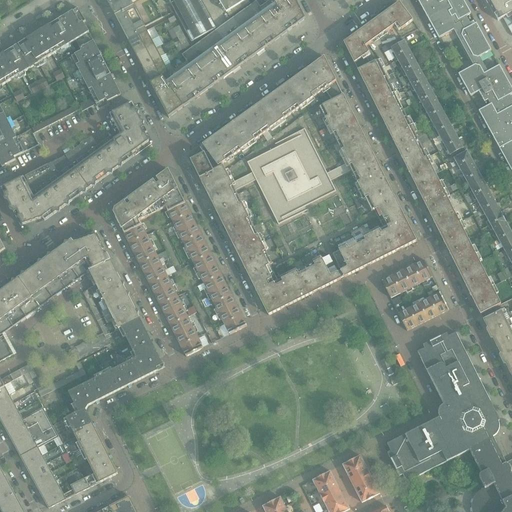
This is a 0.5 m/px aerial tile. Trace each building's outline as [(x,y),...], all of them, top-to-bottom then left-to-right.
[(152,0),(107,0),(108,0),(107,1),(115,13),(114,14),(128,41),(147,32),(145,28),(162,18),(152,0)] [(196,99),(269,46),(305,20),(295,0),(270,0),(259,7),(256,2),(181,56),(186,62),(171,73),(169,74),(150,84),(168,118),(196,99)] [(175,14),(200,0),(177,0),(170,5),(175,14)] [(180,23),(206,9),(200,0),(175,14),(180,23)] [(217,0),(219,2),(219,3),(220,3),(226,13),(236,7),(237,8),(238,7),(238,6),(240,4),(243,8),(250,4),(247,0),(217,0)] [(471,27),(465,17),(471,15),(462,0),(417,0),(439,39),(454,31),(474,67),(458,75),(470,97),(478,92),(484,103),(488,101),(490,105),(478,112),(511,172),(511,101),(509,96),(511,94),(511,89),(499,66),(487,73),(479,58),(491,51),(482,35),(476,24),(471,27)] [(511,13),(511,1),(509,2),(508,0),(485,0),(497,21),(503,18),(511,13)] [(413,22),(402,7),(399,3),(369,25),(378,38),(395,26),(399,32),(413,22)] [(83,23),(86,22),(78,9),(63,18),(62,16),(57,18),(59,20),(50,26),(58,39),(55,40),(61,50),(75,41),(89,33),(83,23)] [(186,33),(211,19),(206,9),(180,23),(181,25),(182,25),(186,33)] [(505,23),(511,19),(511,13),(503,18),(505,23)] [(191,42),(216,28),(211,19),(186,33),(191,42)] [(369,54),(365,48),(378,38),(369,25),(344,44),(358,71),(371,65),(365,57),(369,54)] [(58,39),(50,26),(41,32),(39,30),(35,32),(36,34),(27,40),(35,53),(37,51),(43,61),(61,50),(55,40),(58,39)] [(133,50),(151,40),(156,38),(151,29),(147,32),(128,41),(133,50)] [(103,56),(101,51),(99,52),(89,33),(75,41),(81,52),(71,57),(80,75),(92,70),(93,73),(106,66),(101,57),(103,56)] [(35,53),(27,40),(18,45),(17,44),(12,46),(13,48),(4,54),(12,67),(10,68),(16,77),(43,61),(37,51),(35,53)] [(137,59),(156,49),(151,40),(133,50),(137,59)] [(178,52),(190,46),(188,42),(176,48),(178,52)] [(389,61),(409,50),(404,42),(386,52),(387,53),(384,54),(389,61)] [(141,67),(165,55),(161,47),(156,49),(137,59),(141,67)] [(400,65),(413,57),(409,50),(389,61),(393,69),(396,67),(395,64),(396,62),(398,61),(400,65)] [(12,67),(4,54),(0,56),(0,86),(16,77),(10,68),(12,67)] [(146,76),(165,66),(170,64),(165,55),(141,67),(146,76)] [(402,73),(417,65),(413,57),(400,65),(402,68),(400,69),(402,73)] [(336,82),(324,58),(304,72),(291,82),(308,106),(315,101),(314,99),(322,92),(336,82)] [(391,86),(387,78),(382,69),(385,67),(381,60),(371,65),(358,71),(374,104),(397,92),(393,85),(391,86)] [(408,80),(421,73),(417,65),(402,73),(404,77),(406,76),(408,80)] [(121,95),(113,80),(115,79),(113,75),(111,76),(106,66),(93,73),(92,70),(80,75),(88,90),(96,105),(99,110),(110,105),(108,102),(121,95)] [(150,84),(169,74),(165,66),(146,76),(150,84)] [(63,78),(60,71),(53,74),(56,82),(63,78)] [(410,88),(425,80),(421,73),(408,80),(410,83),(408,84),(410,88)] [(47,87),(43,79),(36,83),(40,90),(47,87)] [(416,95),(429,87),(425,80),(410,88),(413,92),(414,91),(416,95)] [(284,120),(299,109),(301,111),(308,106),(291,82),(261,103),(279,127),(286,122),(284,120)] [(336,82),(322,92),(324,95),(326,93),(332,102),(343,96),(336,82)] [(40,90),(36,83),(29,86),(33,94),(40,90)] [(418,104),(434,95),(429,87),(416,95),(413,96),(410,98),(410,99),(410,100),(412,105),(416,111),(419,109),(414,101),(416,100),(418,104)] [(24,99),(20,91),(13,95),(16,102),(24,99)] [(413,125),(410,117),(407,118),(398,101),(401,100),(397,92),(374,104),(390,136),(413,125)] [(438,103),(434,95),(418,104),(421,108),(423,106),(425,110),(438,103)] [(353,115),(346,101),(343,96),(332,102),(320,108),(325,119),(322,121),(326,128),(353,115)] [(45,222),(134,157),(132,154),(149,142),(145,134),(147,133),(132,104),(132,103),(108,116),(116,133),(98,146),(91,137),(65,156),(1,189),(17,219),(19,217),(21,221),(20,221),(22,225),(42,218),(45,222)] [(255,141),(270,130),(272,132),(279,127),(261,103),(232,124),(250,148),(257,143),(255,141)] [(427,118),(442,110),(438,103),(425,110),(427,114),(425,115),(427,118)] [(12,129),(9,123),(0,105),(0,131),(2,134),(12,129)] [(446,118),(442,110),(427,118),(429,123),(431,122),(432,125),(446,118)] [(372,152),(353,115),(326,128),(330,136),(333,135),(337,143),(341,151),(338,153),(344,165),(345,166),(372,152)] [(435,134),(450,125),(446,118),(432,125),(434,129),(433,130),(435,134)] [(235,159),(233,157),(241,151),(243,153),(250,148),(232,124),(200,147),(204,154),(191,161),(206,191),(233,177),(227,165),(223,167),(219,169),(218,167),(226,162),(228,164),(235,159)] [(430,157),(426,150),(423,151),(414,133),(417,132),(413,125),(390,136),(407,169),(430,157)] [(450,125),(435,134),(433,135),(431,136),(435,144),(454,133),(450,125)] [(24,153),(16,138),(12,129),(2,134),(0,131),(0,163),(2,168),(15,161),(14,158),(24,153)] [(348,172),(345,166),(344,165),(327,174),(305,129),(298,133),(300,137),(247,163),(252,173),(235,181),(239,189),(256,181),(278,225),(284,223),(282,219),(336,192),(331,181),(348,172)] [(443,149),(458,140),(454,133),(435,144),(436,147),(439,152),(439,151),(442,150),(443,149)] [(462,148),(458,140),(443,149),(445,152),(447,151),(449,156),(462,148)] [(449,171),(471,159),(466,151),(453,159),(455,162),(451,164),(446,166),(448,169),(449,171)] [(385,179),(378,166),(372,152),(345,166),(348,172),(351,171),(357,183),(355,185),(359,193),(385,179)] [(446,189),(442,182),(439,183),(431,166),(433,164),(430,157),(407,169),(423,201),(446,189)] [(461,174),(475,167),(471,159),(449,171),(452,175),(457,171),(459,170),(461,174)] [(464,182),(479,174),(475,167),(461,174),(463,177),(456,181),(458,185),(462,183),(464,182)] [(187,207),(171,175),(168,170),(139,192),(155,214),(166,208),(169,215),(187,207)] [(483,182),(479,174),(464,182),(466,187),(468,186),(469,189),(483,182)] [(242,203),(240,199),(235,191),(239,189),(235,181),(233,177),(206,191),(222,223),(249,209),(245,202),(242,203)] [(405,218),(393,195),(385,179),(359,193),(363,201),(365,199),(372,212),(375,211),(379,218),(382,217),(387,227),(405,218)] [(472,197),(487,189),(483,182),(469,189),(471,192),(470,193),(472,197)] [(456,184),(450,187),(452,192),(459,188),(456,184)] [(462,222),(458,214),(456,215),(447,198),(449,197),(446,189),(423,201),(439,233),(462,222)] [(477,204),(491,196),(487,189),(472,197),(474,201),(475,200),(477,204)] [(139,221),(148,217),(155,214),(139,192),(112,211),(115,216),(126,237),(143,229),(139,221)] [(362,207),(356,195),(352,197),(358,209),(362,207)] [(480,212),(495,204),(491,196),(477,204),(479,207),(478,208),(480,212)] [(500,212),(495,204),(480,212),(482,216),(484,215),(486,219),(500,212)] [(173,223),(190,214),(187,207),(169,215),(173,223)] [(258,235),(250,219),(253,217),(249,209),(222,223),(238,256),(265,242),(261,234),(258,235)] [(488,227),(504,219),(500,212),(486,219),(484,220),(488,227)] [(200,234),(190,214),(173,223),(183,243),(200,234)] [(383,259),(415,243),(416,242),(405,218),(387,227),(380,230),(379,228),(370,233),(383,259)] [(494,233),(508,226),(504,219),(488,227),(490,231),(492,230),(494,233)] [(478,254),(474,246),(472,248),(463,230),(466,229),(462,222),(439,233),(455,265),(478,254)] [(496,242),(511,233),(508,226),(494,233),(496,236),(494,238),(496,242)] [(129,244),(147,236),(143,229),(126,237),(129,244)] [(344,278),(383,259),(370,233),(363,236),(364,239),(348,247),(346,244),(338,248),(339,251),(332,254),(341,271),(344,278)] [(502,248),(511,242),(511,234),(511,233),(496,242),(490,245),(492,249),(495,247),(497,251),(498,251),(502,248)] [(211,255),(200,234),(183,243),(193,264),(211,255)] [(157,256),(147,236),(129,244),(139,265),(157,256)] [(98,267),(103,265),(104,265),(104,264),(110,262),(111,262),(110,261),(111,261),(107,255),(104,256),(94,237),(74,244),(72,240),(68,243),(65,242),(65,245),(52,255),(48,254),(48,257),(44,260),(65,290),(89,272),(91,271),(91,272),(92,271),(91,271),(97,268),(98,268),(98,267)] [(272,265),(265,252),(269,250),(265,242),(238,256),(256,292),(278,282),(276,278),(275,278),(269,267),(272,265)] [(497,260),(511,252),(511,242),(502,248),(504,251),(499,254),(498,251),(497,251),(493,253),(497,260)] [(510,263),(511,261),(511,252),(497,260),(500,265),(509,260),(510,263)] [(488,280),(480,263),(479,262),(482,261),(478,254),(455,265),(471,297),(494,286),(491,279),(488,280)] [(216,265),(211,255),(193,264),(199,274),(216,265)] [(167,277),(157,256),(139,265),(150,286),(167,277)] [(341,280),(337,273),(329,257),(322,260),(321,257),(312,261),(314,264),(297,272),(296,269),(288,273),(301,300),(341,280)] [(65,290),(44,260),(42,262),(39,261),(39,264),(25,274),(22,273),(22,276),(18,279),(39,308),(65,290)] [(432,278),(424,261),(413,266),(422,283),(432,278)] [(124,288),(118,275),(117,275),(114,269),(111,262),(110,262),(104,264),(104,265),(103,265),(98,267),(98,268),(97,268),(91,271),(92,271),(91,272),(94,278),(98,285),(90,288),(93,294),(99,291),(103,299),(124,288)] [(221,275),(216,265),(199,274),(204,284),(221,275)] [(422,283),(413,266),(391,277),(400,294),(422,283)] [(268,316),(301,300),(288,273),(280,277),(281,280),(278,282),(256,292),(268,316)] [(231,296),(221,275),(204,284),(213,302),(211,303),(210,301),(207,303),(206,300),(202,302),(205,309),(214,304),(231,296)] [(172,287),(170,282),(167,277),(150,286),(155,296),(172,287)] [(400,294),(391,277),(382,282),(390,299),(392,298),(393,301),(392,301),(394,307),(405,301),(402,296),(401,296),(400,294)] [(39,308),(18,279),(16,281),(12,280),(12,283),(0,292),(0,308),(13,327),(39,308)] [(501,305),(495,294),(498,293),(494,286),(471,297),(480,315),(501,305)] [(177,297),(174,291),(172,287),(155,296),(160,306),(177,297)] [(140,319),(132,304),(124,288),(103,299),(104,301),(96,304),(101,314),(102,313),(105,318),(104,319),(106,324),(114,321),(118,330),(121,328),(140,319)] [(449,311),(440,293),(429,299),(438,316),(449,311)] [(242,316),(231,296),(214,304),(224,325),(242,316)] [(188,318),(177,297),(160,306),(170,326),(188,318)] [(438,316),(429,299),(408,310),(417,327),(438,316)] [(13,327),(0,308),(0,389),(5,387),(4,386),(1,380),(0,378),(0,362),(16,354),(7,337),(5,339),(2,335),(13,327)] [(196,313),(193,308),(187,311),(190,317),(196,313)] [(417,327),(408,310),(398,314),(407,332),(417,327)] [(511,325),(504,310),(483,320),(511,378),(511,325)] [(198,338),(189,320),(192,319),(193,321),(199,318),(196,313),(190,317),(188,318),(170,326),(181,347),(198,338)] [(247,327),(243,318),(242,316),(224,325),(230,336),(247,327)] [(156,352),(149,337),(140,319),(121,328),(137,359),(138,361),(156,352)] [(203,349),(198,338),(181,347),(186,357),(189,356),(200,351),(200,350),(203,349)] [(165,368),(156,352),(138,361),(146,378),(165,368)] [(381,361),(380,362),(385,372),(387,371),(389,376),(388,377),(393,386),(399,383),(387,358),(381,361)] [(146,378),(138,361),(137,359),(104,375),(113,394),(146,378)] [(29,374),(28,373),(25,375),(24,375),(30,385),(30,384),(33,383),(32,380),(30,377),(29,374)] [(88,406),(113,394),(104,375),(69,393),(79,413),(85,409),(86,410),(88,406)] [(0,400),(9,395),(5,387),(0,389),(0,400)] [(0,411),(14,404),(9,395),(0,400),(0,411)] [(0,420),(1,422),(19,412),(14,404),(0,411),(0,420)] [(27,428),(47,417),(43,409),(39,411),(22,419),(23,421),(6,430),(11,439),(17,436),(17,435),(28,429),(27,428)] [(102,442),(95,428),(93,424),(86,410),(85,409),(79,413),(66,419),(83,452),(102,442)] [(6,430),(23,421),(22,419),(19,412),(1,422),(6,430)] [(34,440),(54,429),(47,417),(27,428),(28,429),(17,435),(17,436),(11,439),(15,448),(22,444),(23,445),(33,439),(34,440)] [(39,449),(54,440),(58,438),(54,429),(34,440),(33,439),(23,445),(22,444),(15,448),(20,457),(38,447),(39,449)] [(118,474),(110,459),(102,442),(83,452),(94,475),(85,479),(90,489),(118,474)] [(25,465),(42,456),(39,449),(38,447),(20,457),(25,465)] [(30,474),(47,465),(42,456),(25,465),(30,474)] [(347,475),(365,466),(363,462),(360,456),(355,459),(348,462),(348,463),(342,466),(347,475)] [(34,482),(52,473),(47,465),(30,474),(34,482)] [(352,484),(370,475),(368,471),(365,466),(347,475),(352,484)] [(317,490),(335,481),(330,472),(325,474),(320,477),(318,479),(313,481),(316,487),(317,490)] [(38,490),(56,480),(52,473),(34,482),(38,490)] [(374,485),(372,480),(370,475),(352,484),(357,494),(374,485)] [(0,490),(10,485),(5,476),(0,479),(0,490)] [(90,489),(85,479),(71,486),(76,496),(90,489)] [(43,498),(60,489),(56,480),(38,490),(43,498)] [(340,490),(335,481),(317,490),(320,496),(322,500),(340,490)] [(0,501),(14,494),(10,485),(0,490),(0,501)] [(380,494),(376,488),(374,485),(357,494),(362,503),(367,501),(374,497),(380,494)] [(49,509),(76,496),(71,486),(67,488),(69,492),(63,495),(60,489),(43,498),(49,509)] [(345,500),(340,490),(322,500),(324,504),(327,510),(345,500)] [(0,511),(19,502),(14,494),(0,501),(0,509),(0,510),(0,511)] [(136,511),(130,498),(101,511),(110,511),(112,511),(111,511),(136,511)] [(278,511),(286,508),(285,507),(280,498),(275,500),(272,502),(268,504),(263,507),(264,511),(278,511)] [(345,511),(350,510),(345,500),(327,510),(328,511),(345,511)] [(19,511),(23,510),(19,502),(0,511),(19,511)]
